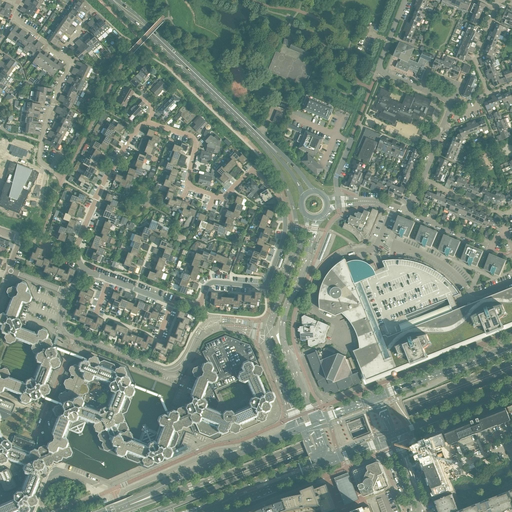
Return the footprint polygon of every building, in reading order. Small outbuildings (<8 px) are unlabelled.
[(40,5),(32,0),(32,2),(29,0),(25,0),(25,1),(38,9),(40,5)] [(90,8),(84,4),(77,0),(74,0),(72,3),(82,9),(83,8),(88,11),(90,8)] [(467,13),(471,3),(467,2),(468,1),(469,1),(469,0),(466,0),(462,11),(467,13)] [(38,9),(25,1),(23,4),(28,7),(27,8),(35,13),(38,9)] [(82,9),(72,3),(72,2),(69,6),(84,17),(85,14),(80,11),(82,9)] [(423,9),(425,6),(415,2),(414,6),(417,7),(415,11),(418,12),(420,8),(423,10),(424,10),(423,9)] [(485,9),(487,5),(478,2),(477,5),(474,4),(472,8),(482,12),(483,8),(485,9)] [(0,17),(3,18),(9,4),(6,3),(4,9),(2,8),(0,12),(0,17)] [(8,21),(11,12),(9,11),(12,6),(9,4),(3,18),(8,21)] [(84,17),(69,6),(66,10),(76,17),(77,16),(82,19),(84,17)] [(35,13),(27,8),(26,10),(21,7),(19,10),(32,18),(35,13)] [(425,15),(422,14),(423,11),(424,11),(424,10),(423,10),(420,8),(418,12),(415,11),(413,15),(423,19),(425,15)] [(480,16),(482,12),(472,8),(470,13),(473,14),(472,17),(471,17),(472,18),(475,19),(477,15),(480,16)] [(76,17),(66,10),(63,14),(65,16),(78,25),(80,22),(75,19),(76,17)] [(509,25),(511,16),(511,14),(509,14),(510,12),(506,10),(502,18),(506,20),(504,23),(509,25)] [(78,25),(65,16),(63,14),(60,19),(63,20),(70,26),(71,24),(76,27),(78,25)] [(109,29),(102,21),(97,15),(94,17),(98,22),(97,23),(105,32),(109,29)] [(421,24),(423,19),(413,15),(412,20),(415,21),(413,25),(416,26),(417,27),(417,26),(418,23),(421,24)] [(481,22),(478,20),(480,16),(477,15),(475,19),(472,18),(471,17),(471,18),(472,18),(470,22),(479,26),(481,22)] [(63,20),(60,24),(72,33),(74,31),(69,27),(70,26),(63,20)] [(105,32),(97,23),(95,24),(91,20),(89,22),(101,35),(105,32)] [(417,27),(416,26),(413,25),(415,21),(412,20),(410,24),(407,22),(405,27),(415,31),(416,27),(417,27)] [(101,35),(89,22),(87,24),(91,28),(89,30),(97,39),(101,35)] [(72,33),(60,24),(57,23),(54,27),(57,28),(64,34),(65,32),(70,36),(72,33)] [(477,32),(478,28),(469,24),(467,28),(480,34),(481,32),(479,31),(478,32),(477,32)] [(504,33),(506,28),(497,24),(495,28),(498,30),(496,34),(500,35),(501,35),(500,34),(501,31),(504,33)] [(11,41),(17,33),(15,32),(18,27),(16,25),(7,38),(11,41)] [(413,35),(415,31),(405,27),(403,31),(406,32),(405,36),(408,38),(410,33),(413,35),(414,35),(413,35)] [(64,34),(57,28),(54,32),(66,41),(68,39),(63,35),(64,34)] [(480,34),(467,28),(465,32),(475,37),(476,33),(477,34),(477,35),(480,36),(480,34)] [(500,35),(496,34),(498,30),(495,28),(493,32),(490,31),(488,36),(498,40),(500,36),(501,35),(500,35)] [(15,44),(24,31),(22,30),(18,35),(17,33),(11,41),(15,44)] [(19,47),(25,39),(23,38),(27,33),(24,31),(15,44),(19,47)] [(66,41),(54,32),(51,31),(48,35),(51,37),(58,42),(60,40),(65,44),(66,41)] [(100,45),(92,36),(91,37),(87,32),(84,34),(96,48),(100,45)] [(474,40),(475,37),(465,32),(465,33),(463,32),(462,36),(464,37),(477,42),(478,40),(475,39),(474,40)] [(412,45),(414,40),(411,39),(412,36),(413,36),(414,35),(413,35),(410,33),(408,38),(405,36),(403,41),(412,45)] [(96,48),(84,34),(82,36),(86,41),(85,42),(91,49),(92,51),(96,48)] [(24,50),(32,37),(30,35),(26,40),(25,39),(19,47),(24,50)] [(496,43),(498,40),(488,36),(487,40),(490,41),(488,45),(491,46),(493,42),(496,44),(497,44),(496,43)] [(28,52),(33,45),(31,44),(35,39),(32,37),(24,50),(22,52),(26,55),(28,52)] [(57,43),(58,42),(51,37),(48,41),(60,50),(62,47),(57,43)] [(477,42),(464,37),(462,41),(471,45),(473,41),(474,42),(473,43),(476,44),(477,42)] [(91,49),(85,42),(83,44),(79,39),(77,41),(87,52),(90,55),(93,52),(92,51),(91,49)] [(471,45),(462,41),(460,40),(458,44),(460,45),(474,51),(474,49),(472,48),(471,49),(470,48),(471,45)] [(32,55),(40,43),(38,41),(34,46),(33,45),(28,52),(32,55)] [(87,52),(77,41),(74,43),(79,48),(77,49),(83,56),(87,52)] [(307,57),(311,49),(292,42),(289,49),(307,57)] [(423,69),(426,63),(427,61),(432,63),(434,57),(423,52),(418,63),(409,60),(414,48),(399,42),(393,57),(401,60),(399,62),(398,62),(395,68),(407,73),(408,70),(417,73),(415,78),(421,80),(425,70),(423,69)] [(498,49),(495,48),(496,45),(497,45),(497,44),(496,44),(493,42),(491,46),(488,45),(486,49),(496,53),(496,54),(497,54),(497,53),(496,53),(498,49)] [(36,58),(38,55),(41,51),(39,50),(43,45),(40,43),(32,55),(36,58)] [(474,51),(460,45),(458,49),(468,53),(469,50),(470,50),(470,51),(473,52),(474,51)] [(83,56),(77,49),(76,50),(72,46),(69,48),(79,59),(83,56)] [(467,56),(468,53),(458,49),(457,53),(470,59),(471,57),(468,56),(468,57),(467,56)] [(494,58),(496,54),(497,54),(496,54),(496,53),(486,49),(484,54),(487,55),(486,58),(487,60),(494,58)] [(46,58),(48,55),(45,53),(46,53),(42,50),(41,51),(38,55),(43,58),(48,62),(52,57),(49,55),(47,58),(46,58)] [(470,59),(457,53),(455,58),(464,62),(466,58),(467,59),(467,60),(469,61),(470,59)] [(17,64),(5,55),(3,57),(8,61),(7,62),(14,68),(17,64)] [(38,66),(43,58),(38,55),(36,58),(33,62),(38,66)] [(57,62),(55,60),(55,59),(52,57),(48,62),(53,65),(58,69),(62,64),(59,62),(57,65),(55,64),(57,62)] [(43,69),(48,62),(43,58),(38,66),(43,69)] [(497,66),(496,62),(494,58),(487,60),(484,62),(486,66),(489,65),(491,69),(494,68),(494,67),(495,67),(497,66)] [(440,61),(441,60),(440,59),(440,60),(436,59),(432,68),(436,70),(438,67),(442,69),(443,65),(439,64),(440,60),(440,61)] [(446,70),(450,61),(445,59),(444,62),(441,61),(441,60),(440,61),(440,60),(439,64),(443,65),(442,69),(446,70)] [(14,68),(7,62),(5,64),(1,61),(0,61),(0,63),(11,72),(14,68)] [(88,73),(90,68),(77,61),(75,64),(81,67),(80,69),(88,73)] [(456,67),(453,66),(454,63),(450,61),(446,70),(450,72),(451,69),(455,70),(457,67),(456,67),(457,66),(456,66),(456,67)] [(48,73),(53,65),(48,62),(43,69),(48,73)] [(11,72),(0,63),(0,67),(2,69),(1,71),(8,76),(11,72)] [(468,74),(471,67),(464,64),(461,71),(468,74)] [(53,76),(58,69),(53,65),(48,73),(53,76)] [(146,76),(151,71),(145,65),(139,72),(138,74),(146,81),(148,79),(146,76)] [(496,72),(495,68),(495,67),(494,67),(494,68),(491,69),(489,65),(486,66),(488,70),(485,71),(487,76),(496,72)] [(457,79),(461,69),(457,67),(457,66),(456,67),(457,67),(455,70),(451,69),(450,72),(454,74),(453,77),(457,79)] [(88,73),(80,69),(79,71),(74,68),(72,71),(86,77),(88,73)] [(511,80),(510,77),(511,76),(511,72),(509,74),(508,71),(507,70),(507,71),(503,73),(505,77),(506,80),(507,82),(509,81),(509,83),(511,81),(511,80)] [(8,76),(1,71),(0,71),(0,76),(8,82),(11,78),(8,76)] [(86,77),(72,71),(71,73),(76,76),(75,78),(84,82),(86,77)] [(498,76),(499,76),(499,75),(498,76),(496,72),(487,76),(488,80),(491,79),(493,83),(496,81),(495,77),(498,76)] [(146,81),(138,74),(136,76),(129,82),(135,88),(140,82),(143,84),(146,81)] [(474,90),(473,87),(477,79),(476,77),(472,76),(471,75),(469,76),(463,90),(464,91),(463,93),(462,93),(461,95),(462,97),(469,100),(471,99),(474,90)] [(169,89),(161,82),(163,80),(160,76),(154,82),(157,85),(151,91),(157,96),(163,90),(165,92),(169,89)] [(506,83),(505,81),(506,80),(505,77),(499,80),(498,77),(499,76),(498,76),(495,77),(496,81),(493,83),(495,87),(506,83)] [(86,83),(84,82),(75,78),(75,79),(69,77),(68,80),(84,88),(86,83)] [(84,88),(68,80),(66,82),(72,85),(71,87),(82,92),(84,88)] [(82,92),(71,87),(70,88),(65,86),(63,88),(77,95),(80,97),(82,92)] [(125,106),(133,92),(125,87),(122,91),(123,92),(118,102),(123,105),(123,106),(124,105),(125,106)] [(75,100),(77,95),(63,88),(62,91),(68,94),(67,96),(75,100)] [(432,117),(435,109),(429,106),(432,101),(416,94),(414,98),(406,95),(402,104),(389,99),(391,93),(381,89),(378,97),(380,98),(376,107),(374,106),(372,110),(377,112),(377,110),(381,112),(380,115),(378,115),(376,119),(380,120),(381,118),(392,123),(391,125),(396,127),(397,123),(395,122),(397,118),(410,124),(413,118),(419,121),(421,116),(425,117),(426,114),(432,117)] [(502,99),(506,98),(505,95),(501,96),(500,93),(496,95),(499,104),(503,103),(504,104),(504,103),(502,99)] [(511,102),(511,98),(511,96),(510,93),(505,95),(506,98),(502,99),(504,103),(505,103),(505,102),(508,101),(509,104),(511,102)] [(78,101),(75,100),(67,96),(66,97),(60,95),(59,97),(73,104),(75,105),(78,101)] [(499,104),(496,95),(491,97),(492,100),(488,101),(490,105),(494,103),(495,106),(495,107),(496,107),(496,106),(499,104)] [(70,109),(73,104),(59,97),(58,100),(63,103),(62,105),(70,109)] [(169,109),(175,103),(176,104),(179,101),(177,99),(176,100),(173,97),(162,108),(161,107),(157,111),(160,114),(161,113),(163,115),(166,112),(167,113),(170,111),(169,109)] [(305,104),(303,110),(327,120),(333,108),(306,97),(304,103),(305,104)] [(143,111),(140,108),(144,104),(139,99),(126,113),(130,117),(133,114),(135,117),(138,113),(140,115),(143,111)] [(287,106),(286,105),(287,104),(280,101),(278,107),(284,110),(285,108),(286,109),(287,106)] [(491,108),(494,107),(495,107),(495,106),(494,103),(490,105),(488,101),(484,103),(489,114),(490,114),(491,115),(494,114),(491,108)] [(195,116),(190,111),(188,112),(186,109),(183,106),(179,110),(180,111),(174,119),(176,121),(181,116),(185,120),(183,121),(187,125),(195,116)] [(75,113),(64,107),(63,109),(57,107),(56,109),(72,117),(75,113)] [(72,117),(56,109),(55,112),(60,115),(59,117),(68,121),(68,120),(70,122),(72,117)] [(278,124),(282,114),(276,111),(272,122),(278,124)] [(500,116),(501,116),(501,115),(500,116),(499,112),(494,114),(491,115),(489,115),(490,117),(488,118),(490,121),(494,119),(496,123),(499,121),(497,117),(500,116)] [(74,124),(70,122),(68,120),(68,121),(59,117),(57,116),(56,118),(61,121),(60,123),(72,128),(74,124)] [(206,124),(201,119),(202,119),(199,116),(195,120),(198,123),(193,127),(198,132),(201,130),(202,129),(206,124)] [(507,123),(505,119),(502,120),(501,117),(502,116),(501,116),(500,116),(497,117),(499,121),(496,123),(497,127),(507,123)] [(488,130),(484,120),(480,122),(481,125),(477,127),(479,130),(479,131),(480,131),(480,130),(483,129),(484,132),(488,130)] [(477,127),(481,125),(480,122),(476,124),(475,121),(470,122),(474,132),(475,132),(476,134),(480,133),(479,131),(479,130),(477,127)] [(72,128),(60,123),(60,124),(54,122),(53,125),(66,131),(69,133),(72,128)] [(204,137),(213,127),(207,122),(208,123),(205,129),(205,131),(203,136),(204,137)] [(474,132),(470,122),(466,124),(467,127),(463,129),(465,132),(469,130),(470,134),(470,135),(471,134),(474,132)] [(120,133),(124,127),(116,123),(114,126),(116,128),(115,130),(120,133)] [(506,129),(509,127),(507,123),(497,127),(499,131),(502,130),(504,134),(507,133),(507,132),(508,132),(508,131),(507,132),(506,129)] [(113,133),(115,130),(116,128),(114,126),(110,124),(107,129),(105,128),(105,129),(113,133)] [(64,136),(66,131),(53,125),(51,127),(57,130),(56,132),(64,136)] [(369,163),(381,135),(366,128),(357,148),(361,150),(358,158),(369,163)] [(110,138),(113,133),(105,129),(101,134),(106,137),(106,136),(110,139),(110,138)] [(156,136),(157,132),(148,129),(146,136),(152,138),(153,135),(156,136)] [(466,135),(469,134),(470,135),(470,134),(469,130),(465,132),(463,129),(459,131),(460,134),(463,140),(468,138),(466,135)] [(500,141),(509,137),(507,133),(508,132),(507,132),(507,133),(504,134),(502,130),(499,131),(501,135),(496,137),(497,140),(499,139),(500,141)] [(62,140),(64,136),(56,132),(55,133),(50,131),(48,134),(62,140)] [(315,155),(320,144),(322,139),(305,131),(304,136),(302,135),(302,136),(299,135),(296,142),(300,143),(298,148),(308,153),(307,155),(301,161),(316,175),(322,169),(313,160),(315,155)] [(219,147),(220,141),(221,141),(221,140),(220,139),(216,135),(213,138),(208,133),(203,139),(207,144),(206,151),(213,153),(215,146),(219,147)] [(60,145),(62,140),(48,134),(47,136),(52,139),(52,141),(60,145)] [(463,140),(460,134),(458,135),(456,137),(454,136),(452,141),(462,145),(462,144),(463,140)] [(160,138),(156,136),(153,135),(152,138),(151,141),(155,143),(157,144),(160,138)] [(109,145),(112,140),(110,138),(110,139),(106,136),(106,137),(103,142),(109,145)] [(381,151),(387,137),(385,137),(384,139),(385,140),(384,141),(381,139),(377,149),(381,151)] [(385,152),(389,143),(386,141),(388,141),(389,138),(387,137),(381,151),(385,152)] [(57,149),(60,145),(52,141),(51,142),(45,140),(44,143),(57,149)] [(109,145),(103,142),(101,140),(99,144),(101,145),(100,148),(105,151),(109,145)] [(153,149),(155,143),(151,141),(149,140),(146,146),(153,149)] [(391,150),(395,141),(393,140),(392,143),(393,143),(393,144),(389,143),(385,152),(390,154),(391,150)] [(394,156),(396,150),(398,146),(394,145),(395,144),(396,144),(397,142),(395,141),(391,150),(390,154),(394,156)] [(462,145),(452,141),(451,143),(447,141),(446,143),(460,149),(462,145)] [(98,151),(100,148),(101,145),(99,144),(95,142),(92,148),(95,150),(98,151)] [(185,152),(188,146),(179,143),(178,146),(180,147),(179,150),(185,152)] [(401,150),(403,144),(402,143),(400,146),(401,147),(401,148),(398,146),(396,150),(394,156),(398,158),(401,150)] [(458,153),(460,149),(446,143),(445,145),(449,147),(448,149),(458,153)] [(178,153),(179,150),(180,147),(178,146),(171,144),(169,150),(174,152),(178,153)] [(402,159),(406,150),(403,148),(404,148),(405,145),(403,144),(401,150),(398,158),(402,159)] [(151,154),(153,149),(146,146),(144,152),(146,153),(151,155),(151,154)] [(421,156),(422,152),(414,149),(412,152),(410,151),(408,155),(417,159),(419,155),(421,156)] [(458,153),(448,149),(447,151),(444,150),(443,152),(457,157),(458,153)] [(92,155),(98,158),(102,153),(98,151),(95,150),(92,155)] [(178,160),(180,154),(178,153),(174,152),(172,158),(178,160)] [(210,161),(212,154),(207,152),(206,155),(200,154),(199,158),(201,159),(200,163),(207,165),(209,161),(210,161)] [(455,162),(457,157),(443,152),(442,153),(446,155),(445,158),(455,162)] [(150,162),(153,155),(151,154),(151,155),(146,153),(145,156),(144,159),(147,160),(150,162)] [(235,162),(237,160),(239,158),(237,156),(234,153),(230,158),(231,160),(232,159),(235,162)] [(247,159),(240,153),(237,156),(239,158),(237,160),(242,164),(247,159)] [(144,159),(145,156),(139,154),(137,161),(143,163),(145,164),(147,160),(144,159)] [(95,164),(98,158),(92,155),(89,160),(89,161),(91,162),(95,164)] [(415,163),(417,159),(408,155),(406,160),(409,161),(407,164),(407,163),(406,164),(407,164),(407,165),(410,166),(412,162),(415,163)] [(447,166),(447,165),(448,161),(439,157),(437,162),(440,163),(438,167),(441,168),(443,164),(446,166),(447,166)] [(90,165),(91,162),(89,161),(89,160),(86,158),(82,164),(86,166),(88,168),(90,165)] [(176,166),(178,160),(172,158),(170,163),(170,164),(174,165),(176,166)] [(237,164),(235,162),(232,159),(231,160),(227,164),(232,169),(237,164)] [(362,168),(363,164),(354,160),(352,164),(355,166),(353,170),(356,171),(358,167),(361,168),(362,169),(362,168)] [(141,169),(143,163),(137,161),(134,167),(137,168),(137,167),(141,169)] [(0,198),(1,199),(0,200),(0,206),(7,210),(6,210),(8,211),(9,210),(19,214),(21,207),(22,207),(25,200),(26,201),(28,194),(29,194),(32,187),(35,180),(36,180),(39,173),(10,162),(7,170),(8,170),(5,177),(7,178),(2,192),(0,198)] [(172,168),(174,165),(170,164),(170,163),(165,162),(163,168),(169,170),(171,171),(172,168)] [(415,173),(417,168),(414,167),(415,163),(412,162),(410,166),(407,165),(407,164),(406,164),(406,165),(407,165),(405,169),(415,173)] [(232,169),(227,164),(223,168),(226,171),(226,172),(228,173),(232,169)] [(448,171),(445,169),(446,167),(447,167),(447,166),(446,166),(443,164),(441,168),(438,167),(436,171),(446,175),(446,174),(447,174),(448,171)] [(92,174),(95,168),(90,165),(88,168),(86,166),(84,170),(86,171),(92,174)] [(141,176),(143,169),(141,169),(137,167),(137,168),(135,171),(134,173),(137,174),(141,176)] [(226,172),(226,171),(223,168),(221,167),(217,172),(219,174),(222,176),(224,174),(226,172)] [(361,178),(363,173),(360,172),(361,169),(362,169),(361,168),(358,167),(356,171),(353,170),(351,174),(361,178)] [(134,173),(135,171),(129,168),(127,175),(133,177),(135,178),(137,174),(134,173)] [(176,177),(178,171),(172,168),(171,171),(169,170),(167,174),(170,175),(176,177)] [(413,177),(415,173),(405,169),(404,173),(403,172),(403,173),(404,173),(407,174),(405,178),(408,180),(410,176),(413,177)] [(89,180),(92,174),(86,171),(83,176),(87,178),(87,179),(89,180)] [(375,178),(375,177),(374,177),(371,176),(372,173),(368,171),(364,181),(368,183),(369,179),(374,181),(375,178)] [(446,180),(448,174),(447,174),(446,174),(446,175),(436,171),(435,175),(433,174),(431,178),(440,182),(441,178),(446,180)] [(209,186),(210,179),(213,180),(215,178),(210,174),(207,173),(206,176),(201,175),(198,184),(209,186)] [(407,184),(408,180),(405,178),(407,174),(404,173),(403,173),(402,173),(403,174),(402,177),(399,176),(397,180),(402,182),(405,183),(407,184)] [(223,184),(228,179),(224,174),(222,176),(219,174),(217,177),(223,184)] [(359,182),(361,178),(351,174),(350,178),(353,179),(351,183),(354,185),(355,185),(356,184),(355,184),(356,181),(359,182)] [(83,184),(85,181),(87,179),(87,178),(83,176),(81,175),(78,181),(79,182),(83,184)] [(130,185),(133,178),(133,177),(127,175),(125,180),(122,179),(122,177),(116,175),(113,183),(125,188),(127,184),(130,185)] [(174,183),(176,177),(170,175),(168,180),(167,181),(172,182),(171,182),(174,183)] [(454,178),(454,177),(453,177),(453,178),(449,176),(445,186),(447,187),(446,188),(449,189),(451,185),(455,186),(456,183),(452,181),(453,178),(454,178)] [(375,189),(379,180),(375,178),(376,177),(375,177),(375,178),(374,181),(369,179),(368,183),(372,184),(370,189),(373,190),(374,188),(375,189)] [(459,188),(463,179),(459,177),(457,180),(454,178),(455,178),(454,177),(454,178),(453,178),(452,181),(456,183),(455,186),(459,188)] [(354,185),(351,183),(353,179),(350,178),(348,182),(345,181),(343,185),(353,189),(354,185),(355,185),(354,185)] [(170,186),(171,182),(172,182),(167,181),(168,180),(165,179),(163,186),(167,187),(169,188),(170,185),(170,186)] [(259,189),(257,187),(258,185),(255,182),(254,183),(250,179),(244,186),(249,191),(248,193),(248,194),(249,195),(250,195),(252,194),(253,195),(259,189)] [(470,184),(469,184),(469,185),(466,183),(467,180),(463,179),(459,188),(463,190),(464,187),(469,188),(470,185),(470,184)] [(383,181),(384,181),(383,180),(383,181),(379,180),(375,189),(377,190),(376,191),(379,192),(381,188),(385,189),(386,186),(382,185),(383,181)] [(392,185),(393,182),(388,180),(387,183),(384,182),(385,181),(384,181),(383,181),(382,185),(386,186),(385,189),(389,191),(392,185)] [(87,191),(91,185),(85,181),(83,184),(79,182),(77,185),(87,191)] [(402,197),(406,185),(404,184),(405,183),(402,182),(400,188),(397,187),(397,186),(396,186),(396,187),(396,186),(394,190),(398,191),(397,195),(402,197)] [(470,196),(474,187),(470,185),(471,184),(470,184),(470,185),(469,188),(464,187),(463,190),(467,191),(465,196),(468,197),(469,196),(470,196)] [(176,188),(170,186),(170,185),(169,188),(167,187),(165,191),(168,192),(174,194),(176,188)] [(396,187),(396,186),(396,185),(395,186),(392,185),(389,191),(388,193),(386,192),(385,195),(387,196),(387,194),(392,196),(393,193),(397,195),(398,191),(394,190),(396,186),(396,187)] [(272,197),(267,189),(262,192),(259,189),(260,188),(260,187),(259,189),(253,195),(250,198),(254,201),(259,199),(257,196),(260,194),(262,198),(263,198),(265,200),(264,201),(265,202),(272,197)] [(479,189),(479,188),(478,188),(474,187),(470,196),(472,197),(471,198),(474,200),(476,195),(480,197),(481,194),(477,192),(478,189),(479,189)] [(484,198),(487,192),(488,189),(484,187),(482,190),(479,189),(480,188),(479,188),(479,189),(478,189),(477,192),(481,194),(480,197),(484,198)] [(179,210),(182,201),(176,199),(175,201),(172,200),(174,194),(168,192),(164,200),(168,201),(167,205),(179,210)] [(430,197),(432,193),(427,192),(423,201),(428,203),(429,200),(432,201),(432,202),(433,201),(433,202),(434,198),(430,197)] [(437,203),(441,194),(437,192),(436,195),(432,193),(430,197),(434,198),(433,202),(433,201),(432,202),(433,203),(433,202),(437,203)] [(491,194),(492,193),(491,193),(491,194),(487,192),(484,198),(483,200),(481,200),(480,202),(482,203),(483,202),(487,204),(489,200),(492,202),(494,199),(490,197),(491,194)] [(501,194),(496,192),(495,195),(492,194),(492,193),(491,194),(490,197),(494,199),(492,202),(497,204),(501,194)] [(83,203),(86,196),(77,193),(76,197),(78,198),(77,201),(83,203)] [(508,203),(505,196),(501,195),(502,194),(501,193),(501,194),(497,204),(501,206),(502,203),(505,204),(508,203)] [(114,201),(116,197),(107,194),(104,200),(111,202),(112,200),(114,201)] [(448,200),(444,199),(446,196),(441,194),(437,203),(441,205),(441,206),(442,205),(441,205),(443,202),(447,203),(448,200)] [(78,198),(76,197),(72,195),(69,202),(72,203),(72,202),(76,204),(77,201),(78,198)] [(241,205),(243,199),(237,196),(234,203),(236,204),(236,203),(241,205)] [(453,213),(458,200),(456,199),(455,203),(452,202),(448,212),(453,213)] [(116,208),(118,202),(114,201),(112,200),(111,202),(109,205),(109,206),(113,207),(113,208),(116,208)] [(448,212),(452,202),(448,200),(447,203),(443,202),(441,205),(442,205),(441,206),(442,206),(442,205),(445,207),(444,210),(448,212)] [(457,215),(461,206),(459,205),(460,201),(458,200),(453,213),(457,215)] [(186,210),(188,203),(182,201),(179,210),(182,211),(183,208),(186,210)] [(76,211),(78,205),(76,204),(72,202),(72,203),(69,208),(76,211)] [(241,212),(243,206),(241,205),(236,203),(236,204),(234,209),(241,212)] [(461,217),(467,203),(465,203),(463,206),(461,206),(457,215),(461,217)] [(465,219),(469,209),(467,208),(469,204),(467,203),(461,217),(465,219)] [(111,213),(113,208),(113,207),(109,206),(109,205),(107,205),(105,211),(111,213)] [(469,220),(475,207),(473,206),(471,210),(469,209),(465,219),(469,220)] [(474,222),(478,212),(475,212),(477,208),(475,207),(469,220),(474,222)] [(74,217),(76,211),(69,208),(67,214),(71,216),(74,217)] [(189,211),(186,210),(183,208),(182,211),(181,215),(187,217),(188,215),(189,211)] [(194,217),(196,211),(190,208),(189,211),(188,215),(194,217)] [(238,218),(241,212),(234,209),(233,213),(232,216),(234,216),(238,218)] [(369,231),(378,211),(372,209),(370,213),(369,213),(369,212),(364,210),(362,214),(358,212),(358,214),(357,213),(356,213),(355,213),(355,214),(355,215),(355,216),(356,216),(356,217),(350,215),(348,222),(348,223),(348,224),(344,223),(342,228),(345,229),(347,231),(350,232),(352,234),(354,235),(356,237),(358,240),(359,242),(361,241),(364,239),(364,238),(365,237),(366,235),(367,234),(368,233),(369,231)] [(232,216),(233,213),(227,210),(224,217),(227,218),(233,220),(234,216),(232,216)] [(271,219),(274,212),(267,210),(265,216),(269,218),(271,219)] [(478,224),(483,210),(481,210),(480,213),(478,212),(474,222),(478,224)] [(482,226),(486,216),(484,215),(484,214),(485,211),(483,210),(478,224),(482,226)] [(114,214),(111,213),(105,211),(102,217),(109,219),(110,217),(112,217),(114,214)] [(69,222),(70,219),(71,216),(67,214),(65,213),(63,220),(66,221),(69,222)] [(204,222),(206,216),(199,213),(196,222),(200,223),(201,221),(204,222)] [(267,224),(269,218),(265,216),(263,215),(260,221),(267,224)] [(496,228),(499,221),(500,218),(498,218),(499,216),(496,215),(494,219),(490,218),(489,221),(493,223),(492,226),(491,226),(491,227),(492,227),(492,226),(496,228)] [(489,221),(490,218),(486,216),(482,226),(486,227),(488,224),(491,226),(490,226),(491,227),(491,226),(492,226),(493,223),(489,221)] [(116,226),(119,220),(112,217),(110,217),(109,219),(107,222),(107,223),(111,224),(116,226)] [(231,226),(233,220),(227,218),(224,224),(227,224),(231,226)] [(408,238),(414,224),(408,222),(409,220),(405,219),(404,220),(398,218),(393,232),(400,235),(400,236),(400,237),(400,238),(401,238),(402,238),(403,238),(403,237),(403,236),(408,238)] [(74,228),(76,222),(70,219),(69,222),(66,221),(65,225),(74,228)] [(266,227),(267,224),(260,221),(258,220),(256,226),(262,229),(264,230),(266,227)] [(109,230),(111,224),(107,223),(107,222),(105,221),(103,228),(109,230)] [(205,230),(207,223),(204,222),(201,221),(200,223),(198,227),(205,230)] [(154,231),(157,225),(150,223),(149,227),(148,229),(151,230),(154,231)] [(211,230),(213,225),(207,223),(205,230),(211,232),(212,230),(211,230)] [(217,232),(220,225),(214,223),(213,225),(211,230),(212,230),(217,232)] [(231,233),(233,226),(231,226),(227,224),(226,228),(224,230),(227,231),(231,233)] [(72,234),(74,228),(65,225),(64,228),(66,229),(65,232),(72,234)] [(149,236),(151,230),(148,229),(149,227),(145,225),(142,233),(149,236)] [(160,234),(162,229),(162,230),(163,227),(157,225),(154,231),(160,234)] [(224,230),(226,228),(220,225),(217,232),(216,234),(221,236),(222,233),(226,235),(227,231),(224,230)] [(66,229),(64,228),(60,227),(58,233),(60,234),(60,233),(64,235),(65,232),(66,229)] [(269,236),(272,229),(266,227),(264,230),(262,229),(258,227),(257,231),(261,232),(269,236)] [(431,248),(437,234),(431,231),(431,230),(428,228),(427,230),(421,227),(415,241),(423,244),(423,245),(422,246),(423,247),(424,248),(425,248),(425,247),(426,247),(426,245),(431,248)] [(107,236),(109,230),(103,228),(100,234),(103,235),(107,236)] [(165,238),(168,232),(162,230),(162,229),(160,234),(159,236),(165,238)] [(146,242),(149,236),(142,233),(140,232),(139,236),(141,237),(140,240),(146,242)] [(267,242),(269,236),(261,232),(258,238),(261,239),(265,241),(267,242)] [(64,242),(67,236),(64,235),(60,233),(60,234),(58,240),(64,242)] [(107,243),(109,237),(107,236),(103,235),(101,238),(100,241),(103,242),(107,243)] [(141,237),(139,236),(135,235),(132,241),(135,242),(139,243),(140,240),(141,237)] [(100,241),(101,238),(95,236),(93,242),(102,245),(103,242),(100,241)] [(454,257),(460,243),(454,241),(454,239),(451,238),(450,239),(444,237),(438,250),(446,254),(445,255),(445,256),(446,257),(447,257),(448,257),(448,256),(449,255),(454,257)] [(262,247),(264,244),(265,241),(261,239),(258,238),(256,244),(260,246),(262,247)] [(168,248),(170,244),(161,241),(159,247),(165,249),(166,247),(168,248)] [(100,248),(102,245),(93,242),(91,248),(97,250),(98,247),(100,248)] [(139,250),(141,244),(139,243),(135,242),(132,248),(139,250)] [(267,252),(270,246),(264,244),(262,247),(260,246),(259,249),(267,252)] [(477,266),(482,252),(476,250),(477,249),(473,247),(473,248),(467,246),(461,260),(469,263),(468,264),(468,265),(468,266),(469,266),(470,267),(471,266),(472,264),(477,266)] [(43,261),(37,259),(39,255),(41,256),(43,250),(35,247),(30,259),(34,260),(32,264),(41,267),(43,261)] [(102,256),(104,250),(100,248),(98,247),(97,250),(96,253),(95,254),(100,255),(102,256)] [(139,250),(132,248),(130,247),(128,253),(130,253),(130,254),(134,255),(136,256),(139,250)] [(170,255),(172,249),(168,248),(166,247),(165,249),(163,253),(170,255)] [(265,259),(267,252),(259,249),(257,253),(260,254),(259,256),(265,259)] [(207,261),(210,254),(201,251),(200,255),(202,256),(201,258),(207,261)] [(258,260),(259,256),(260,254),(257,253),(253,251),(251,257),(258,260)] [(97,261),(100,255),(95,254),(96,253),(93,252),(91,259),(97,261)] [(132,261),(134,255),(130,254),(130,253),(128,253),(126,259),(132,261)] [(168,261),(170,255),(163,253),(161,258),(161,259),(165,260),(165,261),(168,261)] [(200,262),(201,258),(202,256),(200,255),(196,253),(193,259),(200,262)] [(214,261),(215,256),(210,254),(207,261),(213,263),(214,261)] [(220,263),(222,256),(216,254),(215,256),(214,261),(220,263)] [(499,276),(505,262),(499,260),(500,258),(496,257),(496,258),(490,255),(484,269),(491,273),(491,274),(491,275),(491,276),(492,276),(493,276),(494,276),(494,275),(495,274),(499,276)] [(226,265),(227,262),(228,259),(222,256),(220,263),(223,264),(226,265)] [(255,266),(255,265),(258,260),(251,257),(249,264),(251,264),(255,266)] [(55,277),(58,268),(52,266),(51,268),(48,267),(50,261),(44,258),(43,261),(41,267),(44,268),(43,272),(55,277)] [(163,266),(165,261),(165,260),(161,259),(161,258),(159,258),(157,264),(163,266)] [(131,265),(132,261),(126,259),(123,265),(127,266),(130,267),(131,265)] [(198,268),(200,262),(193,259),(191,266),(193,266),(198,268)] [(479,338),(511,324),(511,287),(511,288),(468,305),(458,309),(453,297),(459,294),(457,291),(455,288),(452,285),(450,282),(447,279),(444,277),(441,274),(437,272),(434,270),(430,268),(427,266),(423,264),(418,263),(414,262),(410,261),(406,260),(402,260),(398,260),(394,260),(390,260),(386,260),(382,261),(385,267),(378,270),(375,263),(369,265),(367,263),(365,262),(363,261),(361,261),(359,260),(356,260),(354,260),(352,261),(350,261),(347,263),(345,259),(342,261),(339,263),(338,264),(337,264),(335,266),(334,267),(332,269),(330,271),(329,272),(327,275),(326,277),(324,280),(323,283),(322,286),(321,289),(320,292),(319,296),(319,299),(319,302),(319,306),(320,309),(335,316),(342,313),(343,314),(344,315),(345,317),(346,318),(348,320),(350,322),(351,323),(352,325),(353,327),(354,329),(355,331),(356,333),(357,335),(358,337),(358,340),(359,342),(359,345),(359,347),(360,349),(355,351),(366,379),(365,380),(366,382),(383,376),(479,338)] [(227,273),(230,264),(227,262),(226,265),(223,264),(221,270),(227,273)] [(161,272),(163,266),(157,264),(154,270),(157,271),(157,270),(161,272)] [(255,273),(258,266),(255,265),(255,266),(251,264),(249,270),(247,269),(245,273),(251,275),(252,271),(255,273)] [(134,273),(137,267),(131,265),(130,267),(127,266),(126,270),(134,273)] [(198,274),(200,268),(198,268),(193,266),(191,272),(198,274)] [(72,279),(74,274),(76,270),(69,268),(67,274),(64,273),(65,271),(58,268),(55,277),(67,281),(69,278),(72,279)] [(161,279),(163,273),(161,272),(157,270),(157,271),(155,274),(154,277),(157,278),(161,279)] [(198,274),(191,272),(189,271),(188,275),(190,276),(189,278),(195,281),(198,274)] [(154,277),(155,274),(149,272),(147,278),(156,281),(157,278),(154,277)] [(188,282),(189,278),(190,276),(188,275),(184,273),(181,279),(188,282)] [(186,287),(188,282),(181,279),(179,286),(181,286),(182,286),(186,288),(186,287)] [(52,344),(50,340),(47,338),(48,335),(47,333),(46,330),(42,329),(37,331),(36,334),(34,333),(22,328),(22,329),(20,328),(21,325),(19,320),(16,319),(17,317),(22,305),(21,304),(22,302),(25,304),(30,301),(32,298),(25,284),(22,282),(8,289),(6,292),(8,297),(12,298),(11,300),(10,300),(5,312),(6,312),(5,314),(2,313),(0,314),(0,328),(6,342),(10,344),(15,342),(16,338),(18,339),(18,340),(30,345),(30,344),(32,345),(31,348),(33,353),(36,354),(35,357),(37,362),(40,363),(40,365),(38,365),(33,377),(35,378),(34,380),(31,378),(26,381),(25,384),(23,383),(23,382),(11,377),(10,378),(8,377),(10,374),(8,369),(4,368),(0,369),(0,392),(3,391),(4,388),(6,389),(6,390),(18,394),(19,394),(21,394),(19,398),(21,402),(25,404),(39,398),(40,394),(44,396),(49,393),(50,390),(48,385),(45,384),(45,382),(47,382),(52,370),(50,370),(51,368),(54,369),(59,367),(60,363),(58,358),(55,357),(56,354),(54,349),(52,348),(53,345),(52,344)] [(186,295),(188,288),(186,287),(186,288),(182,286),(181,286),(179,292),(186,295)] [(84,299),(86,296),(92,298),(94,292),(85,288),(84,292),(80,291),(76,303),(78,304),(78,303),(84,306),(87,300),(84,299)] [(117,300),(120,294),(113,292),(110,301),(114,302),(115,299),(117,300)] [(226,307),(227,298),(220,297),(220,299),(217,299),(217,293),(211,292),(210,301),(214,302),(213,306),(226,307)] [(260,302),(261,293),(254,292),(254,299),(250,298),(250,296),(244,295),(243,304),(256,306),(256,302),(260,302)] [(243,304),(244,295),(237,295),(237,301),(233,301),(233,298),(227,298),(226,307),(239,308),(239,304),(243,304)] [(120,302),(117,300),(115,299),(114,302),(112,306),(119,308),(119,306),(121,302),(120,302)] [(125,308),(127,302),(121,299),(120,302),(121,302),(119,306),(125,308)] [(141,312),(144,304),(138,301),(136,307),(139,308),(138,311),(141,312)] [(131,310),(133,306),(134,304),(127,302),(125,308),(131,310)] [(81,315),(82,312),(84,313),(87,306),(84,306),(78,303),(78,304),(73,315),(77,317),(76,321),(84,324),(86,317),(81,315)] [(148,312),(151,306),(144,304),(141,312),(145,314),(146,311),(148,312)] [(136,307),(133,306),(131,310),(130,312),(136,315),(138,311),(139,308),(136,307)] [(150,318),(152,313),(151,313),(148,312),(146,311),(145,314),(143,317),(150,320),(150,318)] [(156,320),(159,313),(152,311),(151,313),(152,313),(150,318),(156,320)] [(185,331),(190,319),(186,318),(188,314),(179,311),(177,317),(183,320),(181,323),(179,322),(177,328),(185,331)] [(322,343),(329,326),(318,321),(318,322),(314,320),(314,319),(304,315),(302,317),(302,326),(300,327),(298,331),(300,332),(301,340),(308,340),(308,346),(311,347),(322,343)] [(101,328),(102,324),(104,319),(97,317),(95,323),(92,322),(93,320),(86,317),(84,324),(83,326),(95,331),(97,327),(101,328)] [(119,335),(123,327),(117,324),(114,330),(111,329),(112,327),(106,324),(102,333),(115,338),(116,334),(119,335)] [(133,345),(137,336),(131,334),(130,336),(127,335),(129,329),(123,327),(119,335),(123,337),(121,340),(133,345)] [(181,343),(185,331),(177,328),(174,334),(177,335),(175,338),(169,336),(167,342),(173,345),(176,346),(177,342),(181,343)] [(178,450),(172,452),(170,448),(175,446),(179,436),(177,432),(181,430),(182,426),(186,428),(190,426),(193,432),(214,440),(232,432),(235,434),(265,421),(266,416),(274,397),(272,393),(271,392),(270,393),(269,392),(267,391),(264,393),(263,391),(264,390),(259,378),(258,379),(257,377),(260,375),(262,370),(261,367),(256,365),(253,366),(251,363),(256,361),(249,345),(225,336),(206,344),(208,349),(202,352),(207,362),(202,364),(201,367),(198,366),(193,368),(192,372),(194,376),(197,378),(196,380),(195,380),(191,392),(190,394),(192,397),(192,399),(191,402),(187,404),(185,408),(182,406),(177,408),(176,413),(172,412),(170,413),(170,412),(168,413),(167,416),(164,415),(159,417),(157,420),(159,425),(157,432),(149,429),(148,427),(146,426),(145,424),(142,425),(143,428),(142,429),(141,430),(142,432),(139,440),(132,437),(130,432),(128,428),(126,423),(122,414),(126,412),(134,392),(132,387),(129,386),(130,382),(124,368),(120,367),(116,369),(114,364),(103,360),(99,362),(97,358),(93,356),(89,359),(87,362),(84,361),(70,367),(63,384),(65,389),(64,391),(59,394),(58,397),(59,399),(57,400),(56,404),(57,406),(54,407),(53,411),(55,415),(58,417),(52,433),(54,438),(53,438),(52,441),(53,441),(48,443),(47,446),(43,445),(41,446),(39,447),(37,451),(38,451),(37,453),(39,452),(39,454),(39,455),(38,458),(39,460),(42,461),(42,462),(43,461),(44,463),(43,463),(44,465),(47,466),(50,465),(52,464),(53,461),(56,462),(61,460),(62,457),(66,458),(70,456),(72,453),(66,438),(69,430),(77,434),(78,433),(79,436),(82,434),(81,432),(82,432),(85,423),(93,426),(95,431),(98,432),(97,436),(99,440),(103,442),(101,445),(103,450),(107,451),(112,449),(115,450),(117,455),(120,456),(137,463),(138,465),(147,469),(170,459),(182,453),(182,451),(183,450),(184,451),(185,451),(185,450),(186,449),(184,446),(180,448),(179,450),(178,450)] [(151,347),(153,341),(154,338),(148,336),(145,342),(142,341),(143,339),(137,336),(133,345),(146,350),(147,346),(151,347)] [(170,353),(173,345),(167,342),(165,348),(162,347),(163,345),(156,342),(153,351),(165,356),(167,352),(170,353)] [(361,382),(357,373),(356,371),(352,372),(345,356),(339,353),(322,360),(319,351),(307,355),(313,370),(316,377),(317,380),(320,388),(322,387),(323,388),(324,390),(325,390),(328,391),(328,392),(330,391),(332,391),(333,394),(353,386),(353,384),(355,385),(361,382)] [(0,398),(0,408),(10,413),(12,412),(15,406),(14,404),(0,398)] [(483,431),(511,420),(506,408),(499,411),(499,410),(473,420),(451,429),(451,430),(444,432),(449,445),(476,434),(476,433),(477,433),(478,433),(481,431),(482,432),(482,431),(483,430),(483,431)] [(39,454),(39,452),(37,453),(38,451),(37,451),(35,449),(36,446),(34,441),(17,435),(12,437),(10,441),(12,443),(11,444),(9,442),(9,443),(8,442),(9,442),(7,440),(3,440),(3,441),(2,441),(3,440),(2,437),(0,431),(0,418),(1,417),(0,415),(0,463),(2,464),(6,462),(8,459),(10,460),(9,460),(22,465),(22,464),(24,465),(23,468),(25,473),(28,474),(27,477),(26,476),(21,488),(23,489),(22,491),(22,492),(21,492),(17,492),(14,495),(14,499),(14,500),(13,500),(11,501),(11,500),(0,504),(0,511),(15,511),(17,510),(18,511),(28,511),(29,509),(28,506),(31,507),(36,505),(38,501),(35,496),(32,495),(33,493),(35,493),(39,481),(38,481),(39,478),(37,474),(37,473),(38,471),(38,470),(43,468),(44,465),(43,463),(44,463),(43,461),(42,462),(42,461),(39,460),(38,458),(39,455),(39,454)] [(419,442),(414,444),(416,449),(434,495),(435,496),(451,489),(439,460),(446,458),(442,448),(447,446),(442,433),(421,441),(419,442)] [(386,478),(379,462),(377,461),(354,471),(353,472),(357,482),(358,483),(358,484),(358,485),(359,485),(358,486),(362,496),(364,497),(374,493),(375,492),(376,492),(377,491),(378,491),(388,487),(388,486),(386,478)] [(0,471),(0,481),(4,491),(6,492),(15,488),(16,486),(9,469),(6,468),(0,471)] [(359,499),(349,475),(336,481),(345,504),(359,499)] [(332,511),(336,510),(326,484),(315,489),(314,485),(301,490),(302,494),(295,495),(287,497),(280,499),(272,502),(273,504),(266,507),(266,505),(265,505),(259,508),(252,511),(251,511),(250,511),(285,511),(291,510),(298,509),(305,507),(312,506),(321,506),(323,511),(332,511)] [(511,489),(510,490),(509,490),(502,494),(501,493),(501,494),(493,497),(493,496),(493,497),(485,500),(485,499),(484,500),(477,504),(476,503),(476,504),(468,507),(468,506),(467,507),(464,509),(464,510),(460,511),(460,510),(458,511),(455,503),(456,503),(456,502),(455,502),(454,498),(452,495),(452,494),(445,497),(445,496),(444,496),(445,497),(442,498),(442,497),(441,497),(441,498),(434,501),(435,501),(438,509),(437,509),(438,510),(438,511),(505,511),(508,511),(509,511),(508,511),(511,509),(511,489)] [(398,511),(391,491),(389,492),(389,490),(375,496),(381,511),(398,511)]
